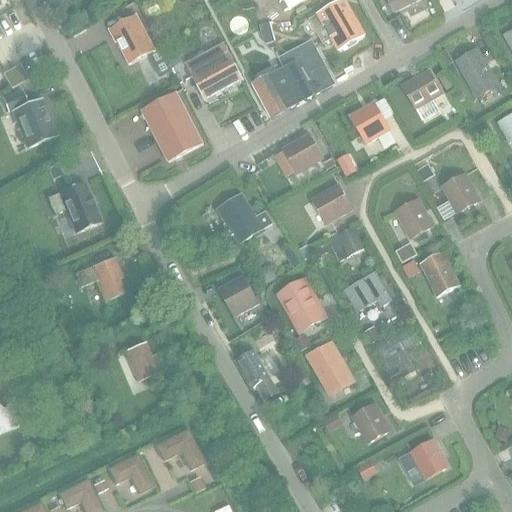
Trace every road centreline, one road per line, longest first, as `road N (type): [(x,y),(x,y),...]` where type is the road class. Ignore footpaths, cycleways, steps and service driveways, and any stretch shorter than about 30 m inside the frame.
road 1 (residential): [(498,0),(138,206)]
road 2 (tertiary): [(310,511),(138,206)]
road 3 (tertiary): [(138,206),(33,0)]
road 4 (residential): [(511,348),(470,261),(477,239),(511,221)]
road 5 (residential): [(487,476),(454,404),(458,388),(511,358)]
